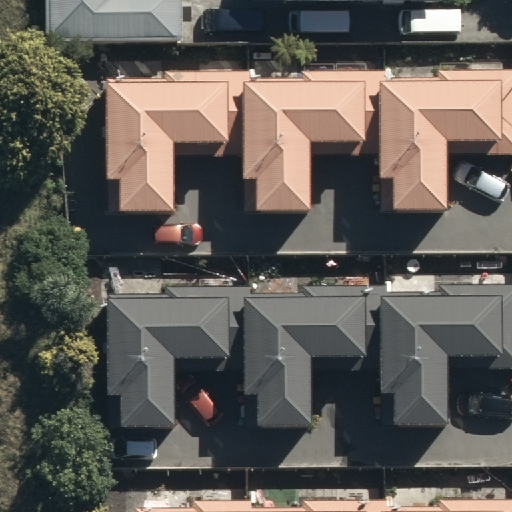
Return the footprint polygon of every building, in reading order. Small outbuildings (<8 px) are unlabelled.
[(50,0),(51,42),(183,40),(182,0),(50,0)] [(260,0),(283,0),(283,8),(371,8),(371,27),(419,27),(419,5),(434,5),(434,0),(260,0)] [(311,149),(379,149),(379,209),(390,209),(390,214),(445,214),(445,145),(493,145),(493,151),(511,150),(511,68),(112,69),(108,69),(108,210),(119,209),(119,214),(170,214),(170,148),(220,147),(220,152),(242,152),(243,209),(254,208),(254,216),(311,216),(311,149)] [(176,367),(245,367),(245,430),(259,430),(259,434),(313,434),(313,368),(382,368),(382,427),(396,427),(396,433),(450,433),(450,365),(498,365),(498,369),(511,369),(511,289),(112,290),(112,430),(125,430),(125,456),(174,456),(176,367)] [(511,511),(511,494),(137,496),(137,511),(511,511)]
